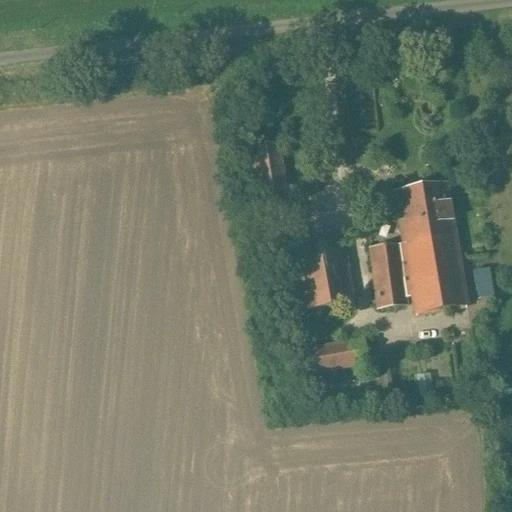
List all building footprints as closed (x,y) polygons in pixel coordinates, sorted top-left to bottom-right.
[(291,103),(261,106),(263,132),(293,130),(291,103)] [(279,141),(240,146),(245,188),(284,183),(279,141)] [(441,203),(392,210),(396,243),(397,245),(405,298),(453,292),(441,203)] [(341,241),(275,253),(286,314),(352,303),(341,241)] [(397,245),(368,248),(376,310),(406,306),(405,298),(397,245)] [(349,343),(308,350),(312,373),(357,366),(355,355),(351,355),(349,343)]
